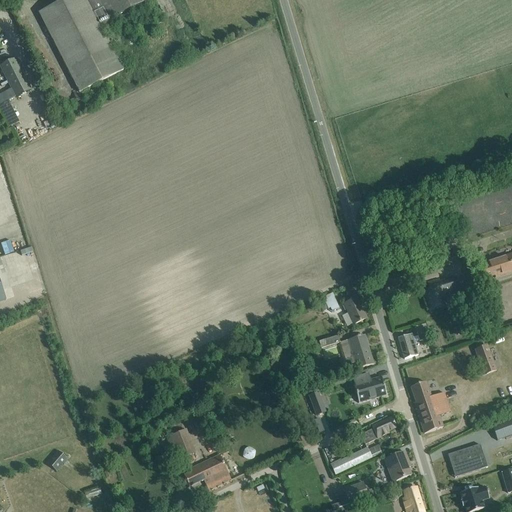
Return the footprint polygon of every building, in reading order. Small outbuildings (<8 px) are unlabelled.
[(64,0),(39,13),(43,22),(79,92),(123,70),(100,25),(148,0),(64,0)] [(16,58),(0,65),(0,67),(16,98),(32,90),(16,58)] [(511,272),(511,254),(481,264),(486,279),(494,276),(495,278),(511,272)] [(459,265),(457,255),(450,257),(452,267),(459,265)] [(408,283),(405,271),(395,274),(398,286),(408,283)] [(477,282),(474,273),(466,276),(469,285),(477,282)] [(451,278),(439,282),(439,280),(428,283),(430,290),(424,292),(430,311),(446,306),(442,295),(455,291),(451,278)] [(330,308),(332,312),(339,308),(332,293),(323,298),(328,309),(330,308)] [(357,298),(348,303),(343,305),(353,325),(366,319),(357,298)] [(430,338),(426,324),(415,328),(420,341),(430,338)] [(410,335),(408,335),(398,338),(404,359),(414,356),(419,355),(412,334),(410,335)] [(374,364),(365,335),(360,337),(360,336),(357,337),(357,338),(347,341),(352,357),(345,360),(346,365),(354,363),(356,369),(364,367),(374,364)] [(338,336),(319,342),(310,344),(312,350),(320,347),(320,348),(340,343),(338,336)] [(296,348),(293,341),(286,344),(289,351),(296,348)] [(483,367),(486,374),(496,370),(487,346),(475,351),(481,367),(483,367)] [(370,380),(368,375),(353,379),(359,403),(386,396),(381,377),(370,380)] [(431,397),(426,382),(411,387),(416,403),(414,403),(424,434),(443,427),(441,428),(437,417),(450,412),(444,393),(431,397)] [(318,392),(309,396),(316,416),(326,413),(318,392)] [(360,435),(365,444),(365,445),(378,439),(378,438),(388,433),(387,431),(396,427),(391,418),(372,427),(373,429),(360,435)] [(511,418),(492,426),(497,440),(511,434),(511,418)] [(315,420),(319,433),(323,431),(319,419),(315,420)] [(166,438),(175,460),(194,452),(185,430),(166,438)] [(480,444),(448,455),(455,478),(487,467),(480,444)] [(378,445),(368,450),(367,449),(331,465),(336,475),(382,454),(378,445)] [(68,459),(57,451),(47,463),(57,472),(68,459)] [(405,452),(395,456),(384,460),(393,482),(411,475),(406,463),(409,462),(405,452)] [(220,456),(208,461),(197,467),(198,469),(184,476),(189,487),(203,480),(208,491),(231,480),(220,456)] [(507,494),(511,492),(511,469),(501,473),(503,479),(507,494)] [(364,483),(344,490),(351,509),(370,502),(364,483)] [(423,511),(416,487),(407,490),(403,492),(405,499),(403,500),(406,511),(423,511)] [(489,499),(485,487),(478,489),(478,487),(460,493),(462,501),(460,501),(462,507),(464,507),(465,511),(473,511),(484,509),(482,501),(489,499)]
